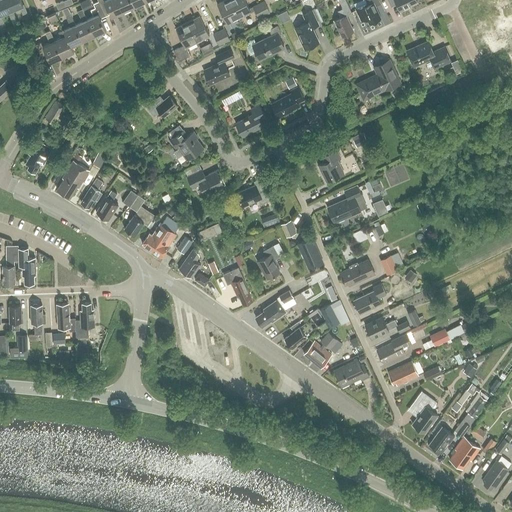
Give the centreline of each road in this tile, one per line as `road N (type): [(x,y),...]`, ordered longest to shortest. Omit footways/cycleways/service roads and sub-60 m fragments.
road 1 (secondary): [(428,511),(270,440),(126,405)]
road 2 (residential): [(388,441),(398,422),(276,151)]
road 3 (residential): [(388,441),(174,291),(161,283),(141,288)]
road 4 (residential): [(276,151),(318,121),(331,63),(453,0)]
road 5 (residential): [(134,36),(205,120),(226,161),(249,164),(276,151)]
road 6 (residential): [(0,173),(55,89),(134,36)]
road 7 (tertiary): [(0,182),(102,235),(136,265),(141,288)]
road 8 (residential): [(0,297),(141,288)]
road 9 (secondary): [(0,388),(126,405)]
road 10 (residential): [(486,511),(388,441)]
